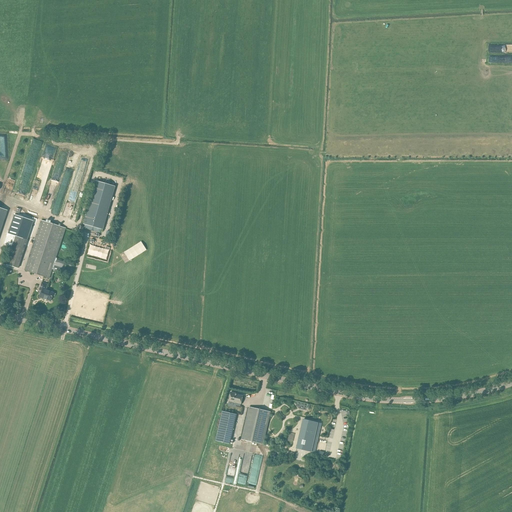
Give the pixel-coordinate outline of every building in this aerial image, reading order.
[(92,211),(107,215),(115,186),(96,181),(89,206),(93,207),(92,211)] [(103,230),(107,215),(92,211),(93,207),(89,206),(83,224),(103,230)] [(18,268),(24,249),(27,240),(22,238),(27,223),(32,225),(34,221),(22,217),(12,245),(6,264),(18,268)] [(49,278),(52,269),(53,270),(53,271),(63,274),(66,265),(64,265),(65,262),(57,259),(57,258),(56,258),(66,228),(41,220),(24,270),(49,278)] [(107,254),(109,254),(110,249),(89,245),(87,255),(106,259),(107,254)] [(39,289),(42,290),(39,297),(51,301),(54,293),(45,290),(47,284),(42,282),(39,289)] [(231,392),(228,401),(241,404),(243,396),(238,395),(238,394),(231,392)] [(271,412),(248,407),(241,439),(263,444),(271,412)] [(230,444),(236,414),(222,411),(215,441),(230,444)] [(317,441),(320,427),(317,426),(317,423),(303,419),(296,449),(311,452),(313,440),(317,441)] [(236,460),(231,459),(227,476),(233,478),(234,475),(238,476),(241,464),(236,462),(236,460)] [(256,485),(261,461),(251,459),(249,469),(241,467),(238,483),(245,484),(247,475),(249,476),(248,483),(256,485)]
